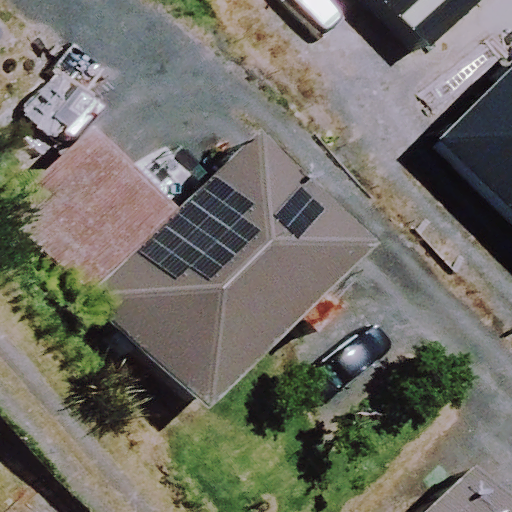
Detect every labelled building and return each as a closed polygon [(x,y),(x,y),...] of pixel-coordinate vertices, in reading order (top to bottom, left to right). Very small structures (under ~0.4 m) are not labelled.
[(400,107),(308,0),(250,0),(222,24),(338,160),(400,107)] [(470,0),(362,0),(418,54),(470,0)] [(511,59),(424,150),(511,235),(511,59)] [(145,232),(62,144),(0,201),(0,222),(180,415),(336,269),(228,154),(145,232)] [(469,511),(424,464),(383,503),(372,511),(469,511)]
